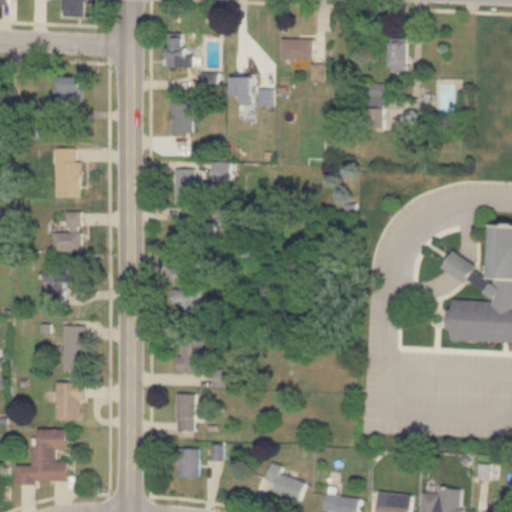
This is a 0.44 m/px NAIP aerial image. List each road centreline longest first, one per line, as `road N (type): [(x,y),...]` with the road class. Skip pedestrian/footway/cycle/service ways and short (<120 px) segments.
road 1 (tertiary): [(130,0),(128,511)]
road 2 (residential): [(130,45),(0,41)]
